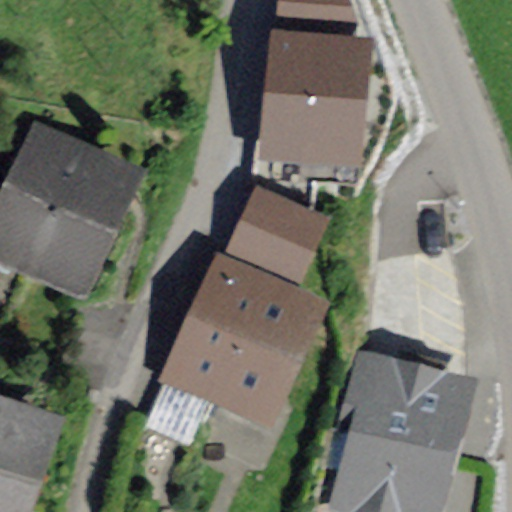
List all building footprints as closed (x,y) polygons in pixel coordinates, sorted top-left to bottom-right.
[(277,0),(275,30),(356,36),(358,23),(348,0),(277,0)] [(271,30),(261,159),(361,167),(371,38),(356,36),(275,30),(271,30)] [(0,247),(74,283),(120,187),(26,142),(14,169),(30,176),(0,239),(0,247)] [(256,186),(227,252),(299,284),(328,218),(256,186)] [(226,282),(183,376),(258,410),(301,317),(226,282)] [(424,511),(458,393),(380,371),(355,462),(334,456),(322,500),(343,505),(340,511),(424,511)] [(0,511),(13,511),(40,435),(13,426),(19,407),(0,399),(0,511)]
